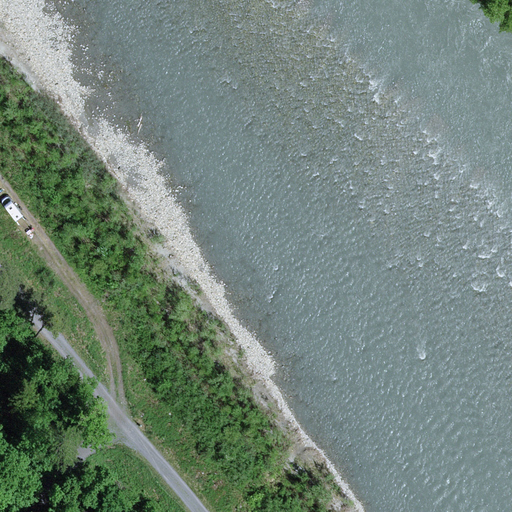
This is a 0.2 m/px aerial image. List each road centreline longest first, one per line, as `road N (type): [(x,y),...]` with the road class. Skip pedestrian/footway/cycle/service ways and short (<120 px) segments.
road 1 (track): [(0,277),(200,511)]
road 2 (track): [(36,511),(90,438),(123,422)]
